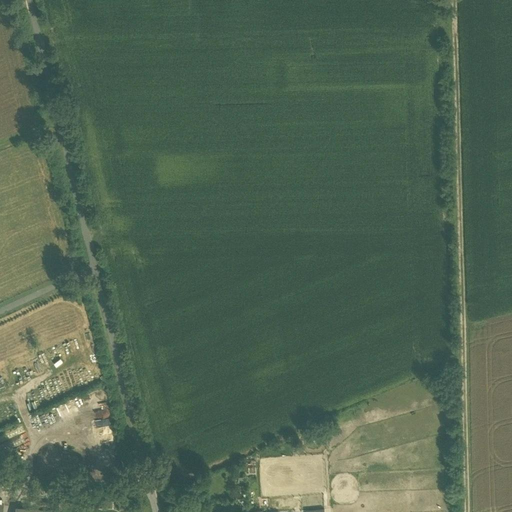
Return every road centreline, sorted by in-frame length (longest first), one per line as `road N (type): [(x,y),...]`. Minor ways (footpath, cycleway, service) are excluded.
road 1 (unclassified): [(29,0),(157,511)]
road 2 (track): [(454,0),(465,511)]
